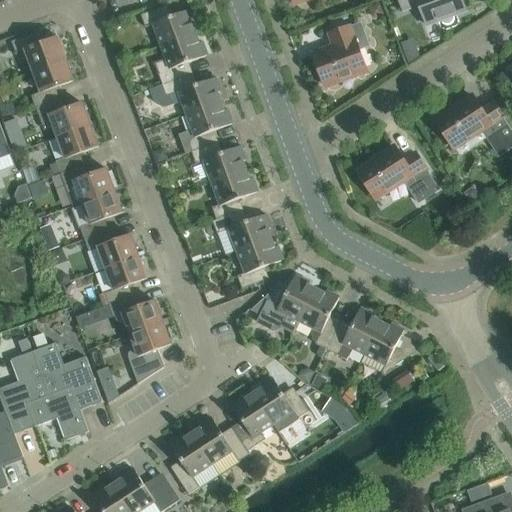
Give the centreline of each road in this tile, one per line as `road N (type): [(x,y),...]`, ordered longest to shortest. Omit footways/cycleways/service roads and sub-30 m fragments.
road 1 (residential): [(220,383),(83,0)]
road 2 (residential): [(298,164),(511,15)]
road 3 (residential): [(23,511),(220,383)]
road 4 (tertiary): [(298,164),(317,217),(341,243),(414,280),(447,284)]
road 5 (tertiary): [(238,0),(298,164)]
road 6 (residential): [(511,402),(463,328),(447,284)]
